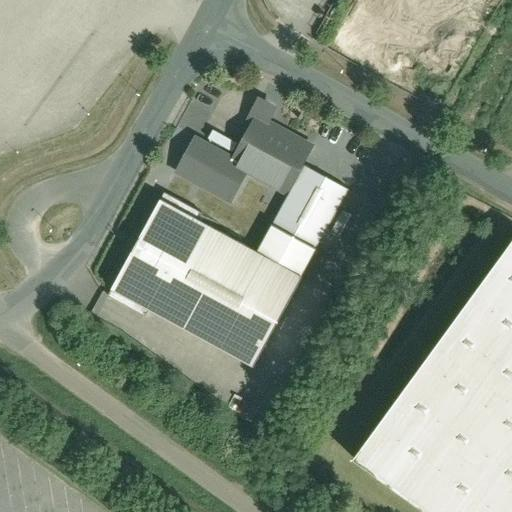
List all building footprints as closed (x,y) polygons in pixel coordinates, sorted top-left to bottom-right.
[(233,159),(228,169),(244,178),(285,199),(301,168),(312,147),(255,117),(233,159)] [(228,169),(233,159),(194,138),(174,175),(229,205),(244,178),(228,169)] [(345,191),(301,168),(285,199),(270,226),(315,249),(345,191)] [(315,289),(154,202),(106,291),(267,378),(315,289)] [(511,511),(511,252),(357,466),(421,511),(511,511)]
